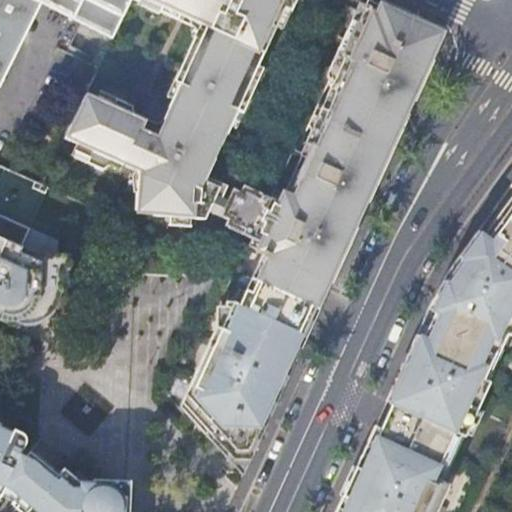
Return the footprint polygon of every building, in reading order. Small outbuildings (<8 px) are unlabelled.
[(131,0),(0,0),(0,84),(41,4),(112,40),(131,0)] [(86,95),(66,137),(76,142),(73,148),(89,156),(87,161),(102,168),(108,165),(119,170),(122,164),(140,172),(139,190),(134,192),(133,208),(152,210),(152,214),(203,217),(208,209),(220,214),(233,187),(205,175),(214,156),(209,150),(213,142),(219,145),(223,137),(228,126),(236,110),(240,112),(249,94),(247,93),(253,78),(256,80),(262,67),(256,65),(274,27),(283,8),(290,10),(294,0),(207,0),(201,14),(205,16),(199,29),(174,82),(179,84),(172,99),(160,124),(150,119),(144,130),(138,127),(143,116),(133,111),(133,106),(127,104),(128,102),(118,97),(115,102),(99,95),(97,99),(86,95)] [(134,0),(159,12),(161,11),(177,19),(180,12),(185,0),(134,0)] [(185,0),(180,12),(190,17),(193,26),(199,29),(205,16),(201,14),(207,0),(185,0)] [(329,247),(303,304),(309,307),(316,310),(322,297),(438,45),(442,36),(439,29),(387,5),(382,3),(379,9),(376,15),(425,37),(401,91),(399,91),(393,104),(394,106),(356,189),(353,190),(348,201),(349,204),(333,238),(328,242),(329,247)] [(246,241),(232,272),(303,304),(329,247),(328,242),(333,238),(349,204),(348,201),(353,190),(356,189),(394,106),(393,104),(399,91),(401,91),(425,37),(376,15),(362,8),(360,13),(355,11),(335,52),(338,58),(332,60),(325,74),(329,80),(335,83),(330,92),(326,94),(322,101),(316,103),(307,122),(310,127),(304,140),(298,142),(294,151),(288,153),(281,169),(285,171),(281,179),(276,180),(272,189),(275,191),(272,197),(268,198),(265,202),(261,211),(263,214),(260,220),(258,219),(253,229),(251,232),(255,238),(252,244),(246,241)] [(280,30),(290,10),(283,8),(274,27),(280,30)] [(249,94),(256,80),(253,78),(247,93),(249,94)] [(167,97),(172,99),(179,84),(174,82),(167,97)] [(102,90),(99,95),(115,102),(118,97),(102,90)] [(236,110),(228,126),(233,127),(240,112),(236,110)] [(150,119),(143,116),(138,127),(144,130),(150,119)] [(209,150),(214,156),(219,145),(213,142),(209,150)] [(435,511),(448,484),(442,482),(452,462),(488,382),(510,335),(511,330),(511,183),(511,186),(511,189),(480,234),(477,232),(474,236),(477,238),(465,255),(462,253),(459,257),(462,258),(446,283),(443,281),(440,286),(444,287),(433,305),(430,304),(428,308),(431,309),(419,337),(416,335),(414,339),(422,343),(413,362),(405,359),(403,363),(406,364),(391,397),(388,396),(386,400),(389,401),(385,408),(377,426),(375,426),(368,441),(369,442),(338,508),(337,508),(335,511),(435,511)] [(249,195),(233,187),(220,214),(237,222),(253,229),(258,219),(260,220),(263,214),(261,211),(265,202),(249,195)] [(0,320),(12,326),(18,318),(23,320),(32,321),(38,318),(42,315),(45,313),(50,304),(52,292),(58,292),(61,270),(67,271),(69,256),(33,251),(21,246),(30,228),(0,214),(0,320)] [(303,304),(232,272),(223,292),(227,294),(223,304),(221,321),(211,345),(206,343),(180,402),(197,420),(204,422),(203,425),(230,453),(234,454),(303,304)] [(303,304),(234,454),(241,454),(250,454),(311,322),(316,310),(309,307),(303,304)] [(422,343),(414,339),(405,359),(413,362),(422,343)] [(0,491),(2,488),(15,460),(23,444),(24,440),(22,435),(0,424),(0,491)] [(110,511),(110,509),(107,501),(103,495),(90,484),(85,490),(76,483),(60,469),(52,479),(35,464),(24,455),(18,464),(15,460),(2,488),(12,496),(20,501),(14,508),(18,511),(110,511)] [(124,511),(125,484),(76,483),(85,490),(90,484),(103,495),(107,501),(110,509),(110,511),(124,511)]
